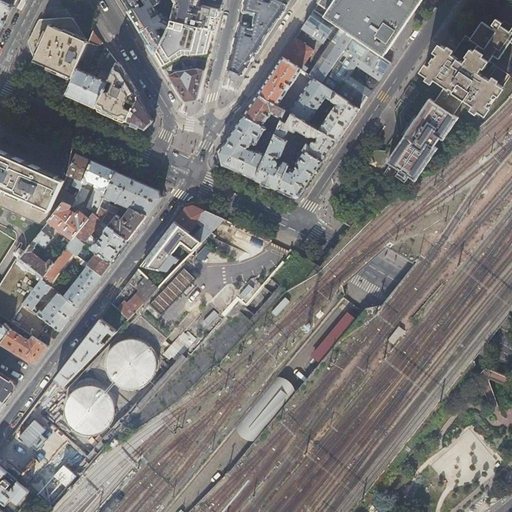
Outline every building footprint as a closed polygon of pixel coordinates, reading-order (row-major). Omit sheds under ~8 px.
[(13,5),(2,0),(0,0),(0,25),(2,27),(7,17),(13,5)] [(123,0),(130,11),(147,0),(123,0)] [(161,0),(147,0),(130,11),(142,29),(157,54),(172,19),(172,18),(167,16),(164,18),(156,6),(161,3),(162,1),(161,0)] [(199,6),(200,0),(174,0),(175,1),(176,1),(176,2),(172,17),(172,18),(172,19),(191,24),(192,18),(194,19),(193,21),(196,22),(197,19),(198,20),(198,21),(200,21),(199,26),(214,29),(216,19),(219,9),(204,5),(202,7),(199,6)] [(246,0),(244,12),(255,15),(253,26),(241,23),(239,33),(230,69),(242,74),(260,46),(288,5),(277,0),(271,0),(271,2),(270,2),(266,1),(265,1),(264,0),(246,0)] [(321,0),(319,4),(329,10),(324,17),(353,37),(383,57),(388,50),(405,25),(419,4),(421,0),(321,0)] [(322,83),(353,37),(324,17),(314,10),(306,22),(300,31),(301,32),(302,30),(325,46),(329,39),(333,42),(312,72),(304,67),(314,51),(296,38),(283,56),(283,57),(312,77),(322,83)] [(51,26),(89,42),(89,41),(76,22),(73,17),(39,20),(33,32),(28,42),(32,51),(35,61),(51,26)] [(172,19),(157,54),(163,64),(183,49),(208,51),(214,29),(199,26),(191,24),(172,19)] [(511,30),(511,32),(502,26),(504,23),(497,19),(493,25),(496,28),(495,30),(483,22),(471,39),(466,35),(461,42),(490,61),(494,55),(500,58),(511,41),(511,30)] [(51,26),(35,61),(54,69),(73,78),(74,78),(89,42),(51,26)] [(94,30),(89,42),(74,78),(67,94),(74,97),(81,101),(97,108),(109,82),(111,76),(102,72),(99,78),(89,74),(93,65),(102,69),(111,53),(109,51),(101,43),(102,41),(94,30)] [(391,63),(383,57),(353,37),(322,83),(337,93),(360,109),(376,85),(377,83),(371,79),(365,87),(363,86),(359,83),(349,76),(357,64),(380,80),(391,63)] [(485,69),(490,61),(461,42),(454,53),(442,45),(437,53),(439,55),(437,58),(435,57),(432,62),(433,63),(431,66),(429,65),(423,73),(435,81),(436,80),(446,87),(435,102),(454,114),(465,101),(474,107),(474,108),(485,115),(491,107),(489,106),(491,102),(491,103),(494,97),(496,94),(498,95),(504,87),(492,79),(491,80),(480,72),(483,68),(485,69)] [(310,80),(312,77),(283,57),(271,75),(258,94),(278,106),(298,75),(302,78),(304,75),(310,80)] [(114,84),(109,82),(97,108),(111,114),(128,121),(132,111),(126,108),(125,106),(127,102),(135,105),(139,96),(131,84),(118,62),(112,74),(118,77),(114,84)] [(196,69),(176,72),(170,76),(174,82),(184,99),(197,97),(203,71),(196,69)] [(322,83),(312,77),(310,80),(289,112),(293,114),(314,126),(315,124),(310,121),(327,98),(331,101),(337,93),(322,83)] [(360,109),(337,93),(331,101),(337,104),(321,127),(319,130),(320,130),(338,141),(349,125),(360,109)] [(278,106),(258,94),(252,104),(244,115),(266,128),(276,134),(282,121),(286,111),(278,106)] [(147,111),(139,96),(135,105),(132,111),(128,121),(137,125),(144,129),(152,119),(147,111)] [(459,118),(454,114),(435,102),(431,99),(414,124),(416,125),(412,131),(410,129),(388,162),(415,180),(438,148),(435,146),(440,137),(444,139),(459,118)] [(287,124),(282,121),(276,134),(286,139),(291,131),(296,133),(297,131),(310,138),(313,137),(315,138),(320,130),(319,130),(314,126),(293,114),(287,124)] [(264,132),(266,128),(244,115),(232,133),(220,152),(222,159),(224,164),(238,170),(256,178),(267,155),(261,152),(257,150),(256,150),(256,151),(255,151),(248,147),(252,142),(257,145),(264,132)] [(276,134),(266,128),(264,132),(268,134),(260,149),(261,152),(267,155),(276,134)] [(320,130),(315,138),(316,141),(312,142),(311,145),(307,143),(303,149),(305,150),(324,161),(330,153),(338,141),(320,130)] [(289,141),(286,139),(276,134),(267,155),(256,178),(268,183),(279,189),(290,164),(292,160),(290,159),(288,162),(284,161),(282,161),(281,165),(278,164),(278,163),(278,162),(277,161),(277,160),(277,159),(278,159),(278,158),(279,158),(282,158),(289,141)] [(313,178),(324,161),(305,150),(297,163),(298,167),(299,167),(297,170),(292,168),(293,165),(290,164),(279,189),(287,192),(295,196),(302,194),(313,178)] [(57,198),(62,188),(65,181),(0,151),(0,206),(26,218),(25,221),(33,224),(34,222),(45,226),(64,201),(57,198)] [(75,194),(62,188),(57,198),(64,201),(71,204),(74,205),(93,160),(80,154),(77,153),(68,174),(76,177),(71,188),(77,190),(75,194)] [(105,165),(93,160),(74,205),(74,206),(85,200),(93,182),(96,183),(87,206),(94,212),(93,213),(93,214),(96,216),(116,170),(105,165)] [(161,193),(160,190),(137,180),(116,170),(96,216),(129,240),(155,206),(162,197),(161,193)] [(69,208),(71,204),(64,201),(45,226),(44,228),(48,231),(51,228),(50,227),(54,223),(74,239),(76,236),(90,218),(80,211),(77,213),(69,208)] [(182,212),(175,221),(193,234),(203,242),(224,219),(211,213),(206,211),(192,205),(186,207),(182,212)] [(93,214),(90,218),(76,236),(84,243),(95,250),(112,263),(121,251),(129,240),(96,216),(93,214)] [(191,253),(203,242),(193,234),(175,221),(169,229),(163,236),(144,262),(138,270),(150,279),(159,287),(191,253)] [(53,234),(48,231),(44,228),(25,252),(21,258),(44,277),(66,248),(70,243),(67,240),(48,264),(31,251),(34,248),(35,248),(38,244),(43,248),(46,247),(53,238),(53,234)] [(76,236),(74,239),(70,243),(66,248),(74,253),(76,255),(79,250),(84,243),(76,236)] [(21,258),(25,252),(20,248),(15,254),(18,256),(0,284),(0,315),(7,320),(12,323),(23,304),(23,303),(42,279),(44,277),(21,258)] [(74,253),(66,248),(44,277),(42,279),(49,285),(74,253)] [(86,256),(79,250),(76,255),(80,258),(83,260),(86,256)] [(107,270),(112,263),(95,250),(93,252),(96,254),(88,264),(103,275),(107,270)] [(88,264),(83,260),(80,258),(79,261),(81,262),(81,263),(86,268),(79,276),(77,280),(64,297),(78,308),(91,291),(103,275),(88,264)] [(143,314),(155,324),(198,279),(186,268),(143,314)] [(145,302),(159,287),(150,279),(138,270),(135,274),(121,293),(113,303),(130,318),(145,302)] [(49,285),(42,279),(23,303),(23,304),(60,332),(69,320),(78,308),(64,297),(59,293),(43,312),(35,306),(51,286),(49,285)] [(118,331),(101,318),(93,330),(65,365),(56,378),(65,387),(104,345),(100,341),(109,331),(114,335),(118,331)] [(15,325),(12,323),(7,320),(4,325),(0,322),(0,342),(1,343),(15,325)] [(21,329),(15,325),(1,343),(11,350),(30,362),(38,361),(42,355),(49,346),(33,336),(30,341),(27,338),(28,337),(24,335),(23,336),(18,333),(21,329)] [(395,344),(405,331),(399,326),(398,328),(389,340),(395,344)] [(171,357),(175,361),(195,340),(189,334),(182,341),(178,338),(162,355),(168,360),(171,357)] [(135,339),(129,339),(123,341),(117,344),(112,348),(109,354),(107,360),(107,367),(108,373),(111,379),(116,383),(121,387),(128,389),(134,389),(141,387),(146,384),(151,380),(154,374),(156,368),(156,361),(155,355),(152,349),(147,345),(142,341),(135,339)] [(0,372),(0,398),(6,403),(11,395),(16,389),(15,381),(1,373),(0,372)] [(74,391),(70,396),(67,401),(65,407),(65,413),(66,419),(69,425),(74,429),(79,433),(85,435),(91,435),(97,434),(103,432),(108,428),(111,423),(114,417),(115,411),(114,405),(112,399),(108,394),(103,390),(98,387),(92,386),(85,386),(80,388),(74,391)] [(248,428),(259,436),(292,397),(281,388),(248,428)] [(0,500),(6,506),(12,499),(18,505),(29,493),(30,492),(18,481),(18,482),(11,490),(9,488),(3,483),(1,481),(8,473),(0,465),(0,500)] [(12,485),(5,479),(3,483),(9,488),(12,485)]
